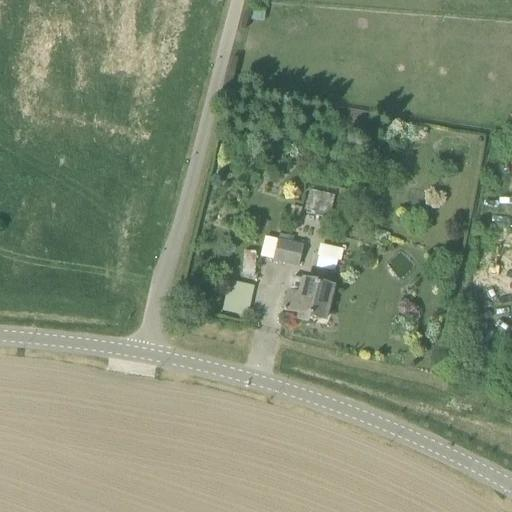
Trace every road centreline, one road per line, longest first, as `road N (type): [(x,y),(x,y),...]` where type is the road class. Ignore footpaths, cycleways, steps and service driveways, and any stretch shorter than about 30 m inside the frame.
road 1 (unclassified): [(511,490),(353,414),(148,352)]
road 2 (unclassified): [(148,352),(240,0)]
road 3 (unclassified): [(0,338),(148,352)]
